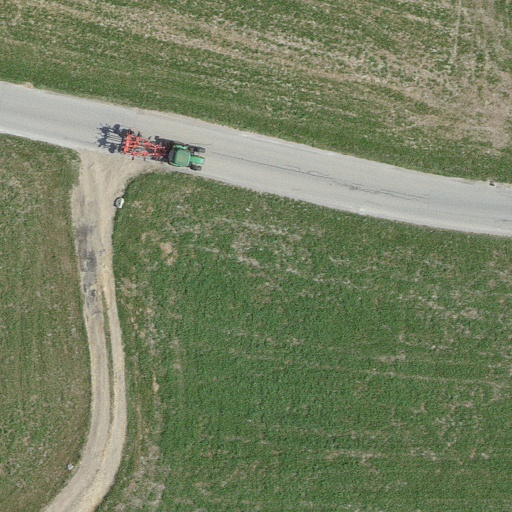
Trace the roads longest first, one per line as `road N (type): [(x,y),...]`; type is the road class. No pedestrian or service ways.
road 1 (tertiary): [(0,103),(511,211)]
road 2 (track): [(67,511),(92,483),(111,419),(94,125)]
